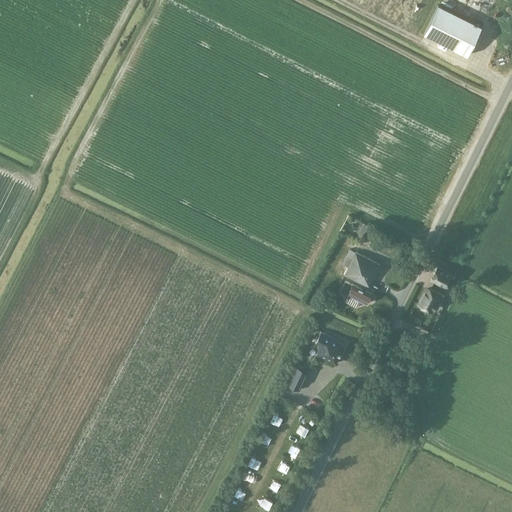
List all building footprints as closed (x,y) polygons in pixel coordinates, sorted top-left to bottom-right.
[(437,4),(423,34),(466,55),(481,26),(437,4)] [(363,223),(354,241),(362,244),(370,227),(363,223)] [(371,280),(373,280),(380,265),(354,251),(354,252),(349,249),(341,265),(347,267),(343,274),(367,287),(371,280)] [(451,275),(437,267),(430,279),(445,287),(451,275)] [(340,291),(348,295),(345,301),(356,307),(359,301),(365,304),(370,294),(351,284),(345,281),(340,291)] [(425,289),(418,304),(431,310),(436,301),(439,303),(443,295),(429,288),(428,290),(425,289)] [(332,337),(320,331),(315,343),(318,344),(317,348),(318,348),(315,354),(335,364),(344,345),(331,338),(332,337)] [(298,390),(307,372),(294,366),(286,384),(298,390)]
